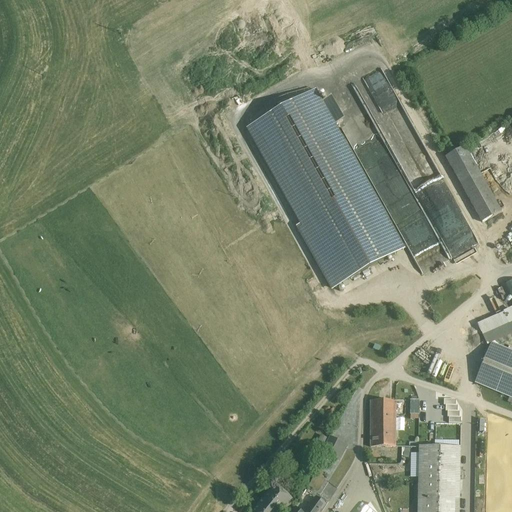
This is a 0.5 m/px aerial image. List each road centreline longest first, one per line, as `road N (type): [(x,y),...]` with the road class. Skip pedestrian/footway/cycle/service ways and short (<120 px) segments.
road 1 (unclassified): [(511,270),(387,370)]
road 2 (unclassified): [(387,370),(363,395),(360,456),(332,510)]
road 3 (unclassified): [(387,370),(511,415)]
